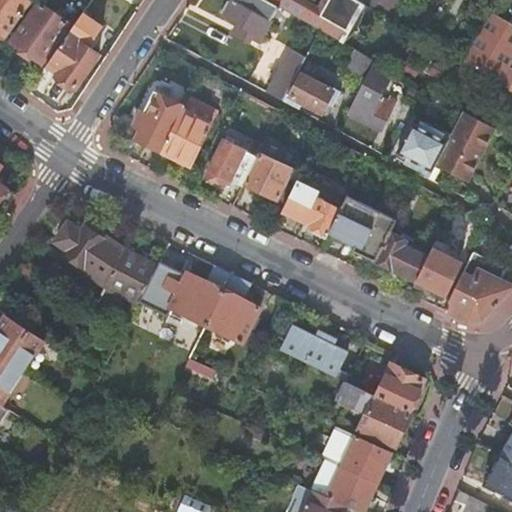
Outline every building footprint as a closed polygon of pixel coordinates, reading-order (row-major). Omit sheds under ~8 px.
[(0,0),(0,35),(3,38),(31,1),(29,0),(0,0)] [(278,7),(266,0),(233,0),(232,3),(229,1),(222,12),(226,14),(224,17),(238,25),(233,35),(245,42),(247,38),(258,44),(279,7),(278,7)] [(278,0),(281,1),(278,7),(279,7),(321,31),(343,43),(344,42),(341,40),(362,4),(365,6),(365,5),(356,0),(324,0),(319,9),(304,0),(278,0)] [(407,0),(372,0),(369,7),(396,22),(407,0)] [(69,24),(38,4),(11,43),(41,64),(69,24)] [(365,6),(362,4),(341,40),(344,42),(346,41),(347,39),(348,39),(349,38),(350,36),(351,35),(352,34),(353,32),(354,32),(354,30),(355,30),(355,29),(356,27),(357,27),(357,26),(357,25),(358,25),(359,24),(359,23),(360,21),(361,18),(362,17),(362,15),(363,14),(363,12),(364,9),(365,8),(365,6)] [(83,13),(46,66),(57,74),(56,76),(74,88),(98,55),(91,50),(87,47),(101,26),(83,13)] [(511,60),(511,23),(493,13),(465,61),(500,81),(511,60)] [(106,30),(101,26),(87,47),(91,50),(106,30)] [(286,95),(306,58),(292,50),(268,93),(283,101),(286,95)] [(361,82),(373,59),(355,50),(343,73),(361,82)] [(443,67),(432,61),(426,71),(437,77),(443,67)] [(358,99),(351,112),(382,127),(384,127),(397,100),(391,96),(388,101),(380,97),(392,74),(372,65),(355,98),(358,99)] [(290,97),(286,95),(283,101),(292,107),(293,105),(301,109),(303,104),(321,113),(333,91),(302,75),(290,97)] [(136,138),(163,152),(185,107),(155,92),(144,112),(142,111),(133,128),(140,131),(136,138)] [(218,112),(189,98),(185,107),(163,152),(192,166),(218,112)] [(495,128),(464,111),(450,137),(436,166),(460,178),(471,174),(495,128)] [(382,127),(351,112),(349,117),(380,131),(382,127)] [(430,178),(436,166),(450,137),(442,133),(439,137),(414,124),(398,153),(399,153),(409,159),(405,165),(430,178)] [(302,156),(267,139),(258,157),(259,157),(246,185),(279,201),(302,156)] [(259,157),(258,157),(224,141),(207,176),(224,184),(226,179),(243,187),(245,184),(246,185),(259,157)] [(409,159),(399,153),(395,159),(405,165),(409,159)] [(0,207),(5,210),(15,194),(0,184),(0,166),(1,165),(0,164),(0,207)] [(343,205),(318,194),(320,190),(299,180),(283,212),(311,226),(309,229),(327,238),(329,233),(341,208),(343,205)] [(364,220),(341,208),(329,233),(356,246),(354,251),(376,262),(390,233),(370,223),(367,221),(364,220)] [(403,222),(398,219),(390,233),(376,262),(417,281),(428,257),(404,245),(407,241),(397,236),(403,222)] [(65,257),(105,284),(123,251),(85,226),(81,233),(67,223),(54,242),(68,251),(65,257)] [(437,240),(428,257),(417,281),(413,288),(421,291),(424,285),(446,295),(463,262),(447,254),(451,246),(437,240)] [(105,284),(97,300),(115,310),(123,295),(132,300),(123,318),(129,321),(139,302),(157,267),(150,264),(154,257),(141,251),(138,257),(123,250),(123,251),(105,284)] [(483,320),(511,289),(511,285),(499,280),(504,269),(473,254),(445,312),(467,322),(483,320)] [(159,262),(157,267),(139,302),(167,316),(171,309),(206,326),(224,291),(225,291),(233,276),(215,267),(207,283),(187,273),(186,275),(159,262)] [(251,285),(233,276),(225,291),(224,291),(206,326),(242,343),(260,309),(243,300),(251,285)] [(44,341),(7,316),(0,327),(0,358),(25,375),(44,341)] [(318,332),(315,339),(292,328),(281,351),(334,375),(345,353),(332,347),(335,340),(318,332)] [(25,375),(0,358),(0,405),(5,409),(25,375)] [(216,372),(189,359),(185,367),(212,379),(216,372)] [(376,396),(409,412),(424,380),(392,364),(376,396)] [(376,396),(345,382),(336,398),(339,399),(339,403),(347,407),(352,406),(366,412),(358,429),(395,447),(409,417),(409,412),(376,396)] [(357,436),(337,427),(323,459),(327,460),(342,467),(378,483),(392,452),(357,436)] [(511,462),(500,457),(484,486),(511,501),(511,462)] [(342,467),(327,460),(312,491),(329,498),(342,467)] [(360,511),(365,511),(378,483),(342,467),(329,498),(348,506),(360,511)] [(312,491),(292,482),(278,511),(344,511),(348,506),(329,498),(312,491)] [(471,497),(461,492),(456,502),(466,507),(471,497)] [(488,511),(491,508),(471,497),(466,507),(463,511),(488,511)] [(210,511),(211,509),(184,498),(177,511),(178,511),(210,511)]
